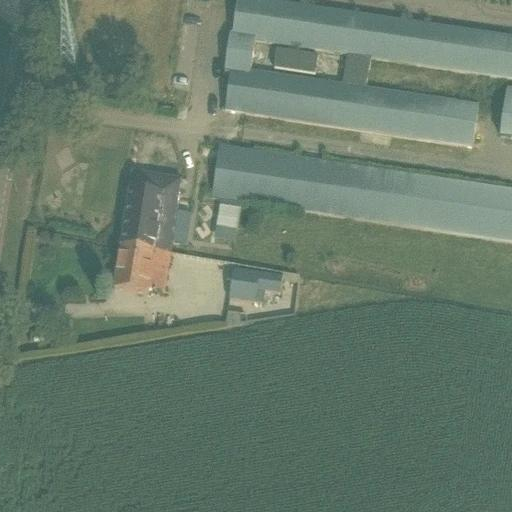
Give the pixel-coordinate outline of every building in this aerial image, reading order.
[(224,76),(230,77),(225,115),(471,153),(479,109),(366,92),(371,63),(511,84),(511,39),(262,1),(262,0),(238,0),(232,38),(230,37),(224,76)] [(511,92),(507,92),(500,141),(511,142),(511,92)] [(511,192),(220,149),(211,203),(220,204),(216,230),(255,238),(259,215),(241,212),(242,207),(511,247),(511,192)] [(122,248),(171,256),(182,183),(153,179),(133,175),(122,248)] [(115,293),(134,296),(147,298),(148,292),(165,294),(171,256),(122,248),(115,293)] [(279,299),(282,285),(298,287),(299,279),(283,277),(283,280),(234,272),(229,304),(262,310),(264,297),(279,299)] [(227,315),(226,327),(241,325),(246,325),(246,318),(240,317),(227,315)]
